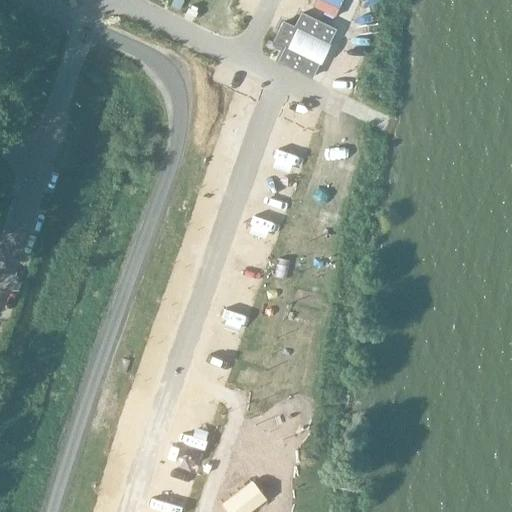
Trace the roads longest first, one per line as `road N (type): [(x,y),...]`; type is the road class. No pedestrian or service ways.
road 1 (track): [(41,511),(82,376),(174,132),(177,96),(168,69),(51,0)]
road 2 (unclassified): [(40,158),(95,0)]
road 3 (unclassified): [(0,276),(40,158)]
